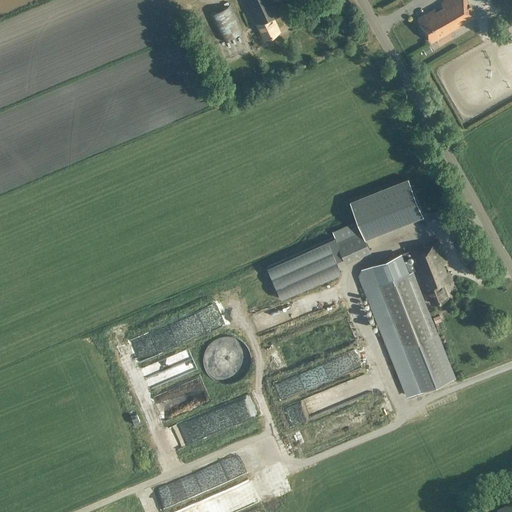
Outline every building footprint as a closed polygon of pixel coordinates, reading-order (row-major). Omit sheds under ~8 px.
[(245,0),(263,37),(278,30),(273,18),(282,14),(277,4),(276,5),(273,0),(245,0)] [(430,41),(475,16),(466,0),(447,0),(441,4),(442,6),(435,11),(433,8),(417,18),(430,41)] [(240,32),(228,5),(210,13),(222,40),(240,32)] [(428,45),(423,48),(426,54),(432,50),(428,45)] [(350,200),(365,239),(387,230),(424,215),(408,176),(350,200)] [(356,221),(332,232),(334,236),(265,266),(278,298),(339,271),(334,260),(342,256),(345,262),(370,252),(363,236),(356,221)] [(437,239),(366,267),(360,270),(358,275),(406,397),(454,377),(411,270),(417,268),(431,303),(447,297),(442,284),(451,281),(448,271),(445,272),(441,263),(445,262),(437,239)] [(458,246),(464,260),(474,256),(468,242),(465,243),(458,246)] [(332,280),(319,286),(327,305),(341,300),(332,280)] [(244,315),(249,333),(292,321),(287,303),(244,315)] [(256,344),(264,372),(295,363),(292,354),(326,344),(323,332),(329,330),(328,327),(343,323),(342,318),(256,344)] [(203,364),(203,366),(204,368),(205,370),(206,372),(207,373),(209,375),(210,376),(212,378),(213,379),(215,380),(217,381),(219,381),(221,382),(223,382),(225,382),(227,382),(229,382),(231,382),(233,381),(235,381),(237,380),(239,379),(240,377),(242,376),(244,375),(245,373),(246,371),(247,370),(248,368),(249,366),(249,364),(250,362),(250,360),(250,358),(250,356),(249,354),(249,352),(248,350),(247,348),(246,346),(245,344),(244,343),(242,341),(241,340),(239,339),(237,338),(235,337),(233,336),(231,335),(229,335),(227,335),(225,335),(223,335),(221,335),(219,336),(217,337),(215,337),(213,339),(211,340),(210,341),(208,343),(207,344),(206,346),(205,348),(204,350),(203,352),(203,354),(202,356),(202,358),(202,360),(202,362),(203,364)] [(271,375),(276,396),(297,391),(298,393),(307,391),(306,388),(346,378),(343,367),(328,371),(325,362),(271,375)] [(209,403),(213,410),(230,401),(226,394),(209,403)] [(298,446),(379,418),(372,397),(357,402),(355,396),(319,408),(322,418),(292,428),(298,446)] [(218,420),(221,427),(243,417),(243,419),(251,416),(247,407),(218,420)] [(242,417),(231,421),(233,427),(244,423),(242,417)] [(269,480),(286,473),(269,427),(243,437),(245,442),(241,444),(250,467),(262,462),(269,480)] [(235,453),(148,484),(155,506),(243,475),(235,453)]
